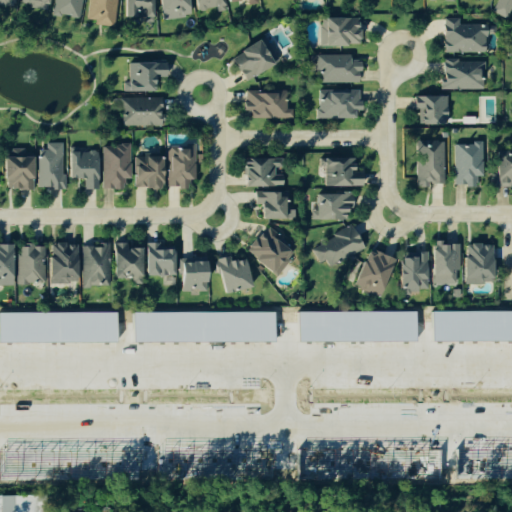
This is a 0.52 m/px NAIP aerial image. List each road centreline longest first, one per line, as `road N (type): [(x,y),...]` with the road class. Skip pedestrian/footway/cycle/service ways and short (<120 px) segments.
road 1 (residential): [(0,219),(215,219)]
road 2 (residential): [(216,137),(385,138)]
road 3 (residential): [(400,56),(388,85),(387,215)]
road 4 (residential): [(215,219),(216,137),(201,96)]
road 5 (residential): [(387,215),(511,215)]
